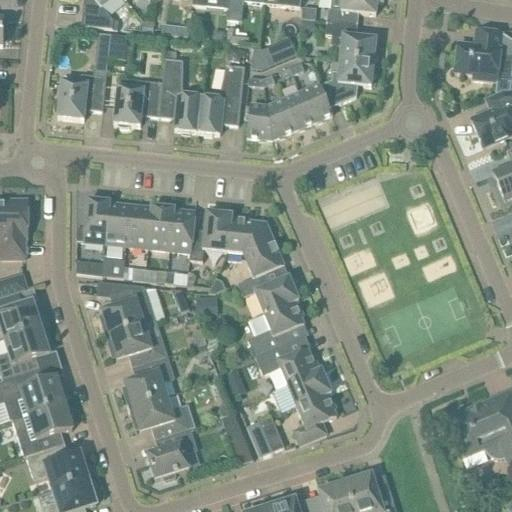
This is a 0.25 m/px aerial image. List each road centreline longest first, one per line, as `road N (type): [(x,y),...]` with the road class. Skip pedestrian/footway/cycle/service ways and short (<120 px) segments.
road 1 (residential): [(135,511),(61,291),(60,193),(37,164)]
road 2 (residential): [(386,404),(362,449),(163,511)]
road 3 (residential): [(278,177),(368,389),(386,404)]
road 4 (residential): [(278,177),(70,154),(37,164)]
road 5 (residential): [(511,321),(437,142),(412,122)]
road 6 (residential): [(37,164),(28,137),(41,0)]
road 7 (residential): [(412,122),(278,177)]
road 8 (residential): [(386,404),(511,356)]
road 9 (residential): [(415,1),(406,82),(412,122)]
